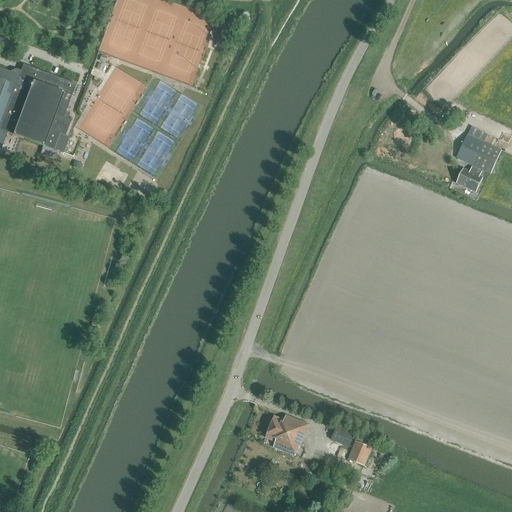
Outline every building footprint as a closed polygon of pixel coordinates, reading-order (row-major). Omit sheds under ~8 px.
[(0,152),(7,133),(44,147),(55,115),(63,118),(64,117),(76,84),(23,65),(20,73),(17,72),(13,73),(0,68),(0,152)] [(55,115),(44,147),(52,150),(58,133),(65,136),(71,120),(64,117),(63,118),(55,115)] [(471,128),(457,159),(491,175),(502,151),(483,143),(486,137),(487,136),(471,128)] [(463,169),(457,184),(476,193),(483,179),(480,177),(482,173),(472,168),(470,172),(463,169)] [(309,425),(286,416),(284,422),(274,418),(266,439),(275,443),(273,448),(295,457),(298,448),(300,449),(309,425)] [(336,429),(332,441),(349,448),(354,436),(336,429)] [(371,450),(355,443),(348,460),(364,467),(371,450)]
